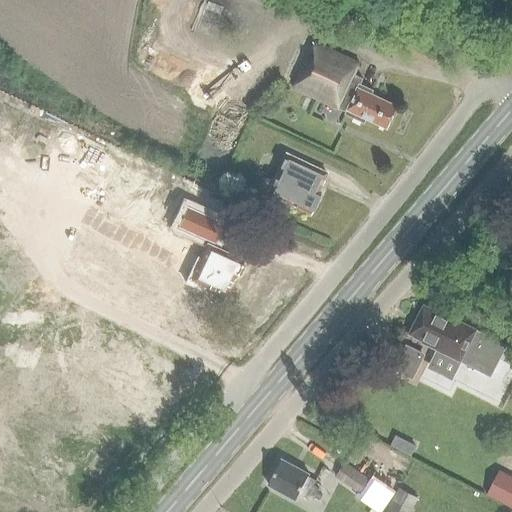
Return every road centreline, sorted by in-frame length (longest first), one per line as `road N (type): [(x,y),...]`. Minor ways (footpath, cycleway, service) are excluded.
road 1 (unclassified): [(511,90),(489,85),(476,94),(130,511)]
road 2 (primary): [(166,511),(511,107)]
road 3 (unclassified): [(202,511),(511,158)]
road 4 (track): [(369,0),(448,38),(489,85)]
